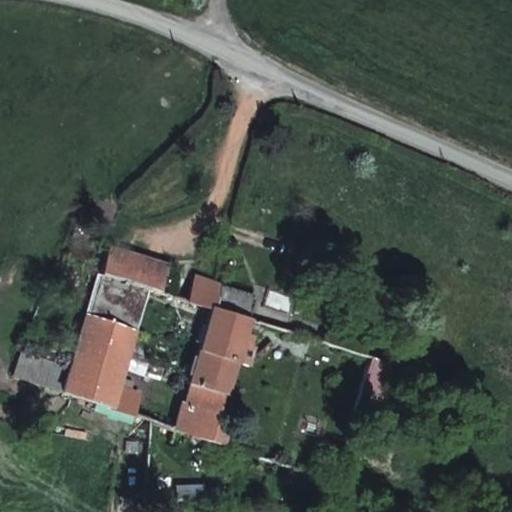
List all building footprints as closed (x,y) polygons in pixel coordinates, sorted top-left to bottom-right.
[(105,240),(96,267),(145,283),(158,287),(166,260),(105,240)] [(84,306),(132,322),(145,283),(96,267),(84,306)] [(215,419),(249,315),(252,303),(224,294),(227,284),(191,273),(184,295),(203,302),(180,373),(184,374),(178,393),(174,392),(165,421),(224,440),(229,424),(215,419)] [(58,389),(102,402),(129,411),(137,387),(112,379),(132,322),(84,306),(65,368),(59,387),(58,389)] [(7,371),(59,387),(65,368),(12,351),(7,371)] [(373,359),(365,388),(380,393),(390,364),(373,359)]
